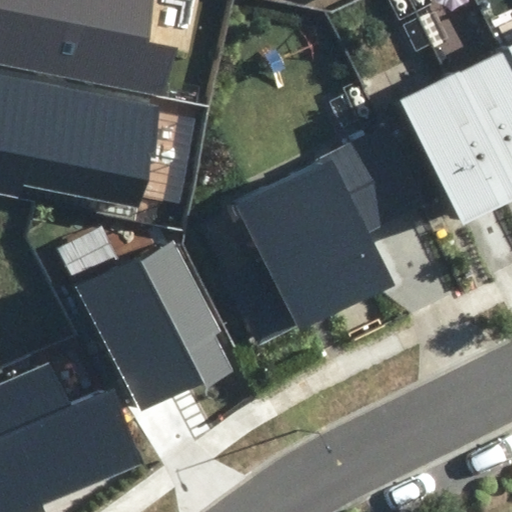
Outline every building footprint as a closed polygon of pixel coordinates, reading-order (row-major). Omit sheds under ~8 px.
[(0,0),(0,65),(164,96),(172,51),(146,46),(154,0),(0,0)] [(511,76),(498,50),(448,75),(511,198),(511,76)] [(21,184),(137,208),(150,180),(150,154),(156,154),(159,105),(0,74),(0,192),(18,197),(21,184)] [(511,199),(511,198),(448,75),(399,101),(463,225),(511,199)] [(228,274),(260,341),(297,323),(300,329),(393,285),(368,231),(414,209),(376,129),(316,157),(318,163),(235,202),(262,258),(228,274)] [(221,331),(174,238),(76,287),(139,413),(230,368),(213,335),(221,331)] [(69,408),(49,361),(0,382),(0,511),(41,511),(43,511),(39,504),(141,461),(111,390),(69,408)]
